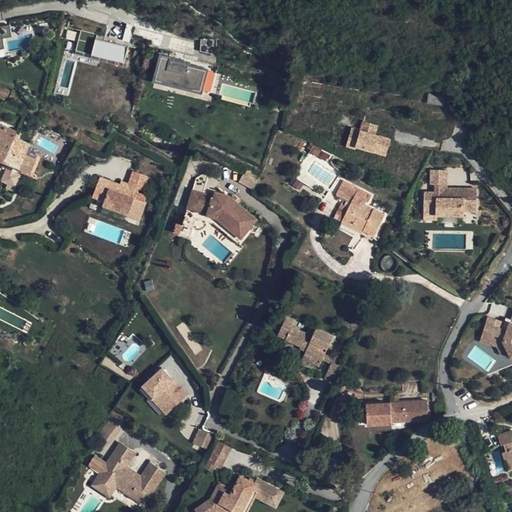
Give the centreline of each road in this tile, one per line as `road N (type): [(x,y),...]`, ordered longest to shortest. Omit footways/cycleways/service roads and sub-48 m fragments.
road 1 (residential): [(356,511),(384,465),(462,407)]
road 2 (residential): [(0,231),(47,220),(80,182),(113,170)]
